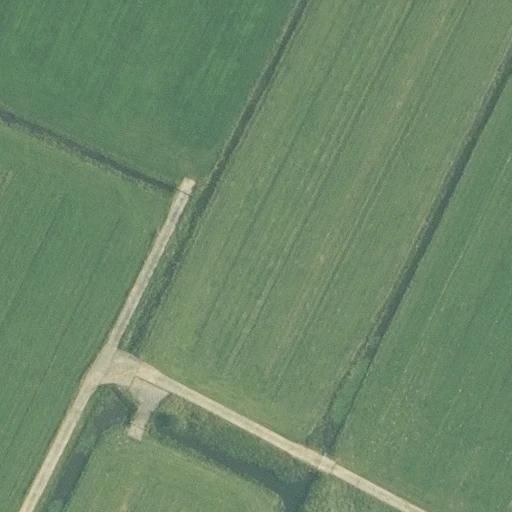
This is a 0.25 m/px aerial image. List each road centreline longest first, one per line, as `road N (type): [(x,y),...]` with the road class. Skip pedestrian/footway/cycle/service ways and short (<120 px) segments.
road 1 (track): [(33,511),(280,0)]
road 2 (track): [(111,354),(419,511)]
